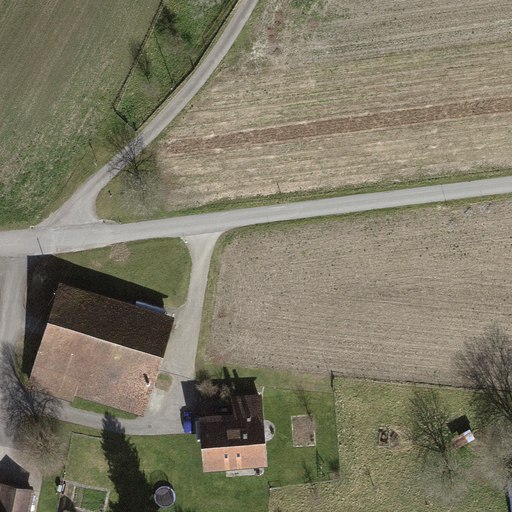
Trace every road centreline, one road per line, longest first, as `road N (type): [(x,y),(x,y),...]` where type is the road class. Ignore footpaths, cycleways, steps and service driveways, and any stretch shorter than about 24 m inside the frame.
road 1 (unclassified): [(0,242),(511,185)]
road 2 (track): [(251,0),(215,60),(85,194),(54,238)]
